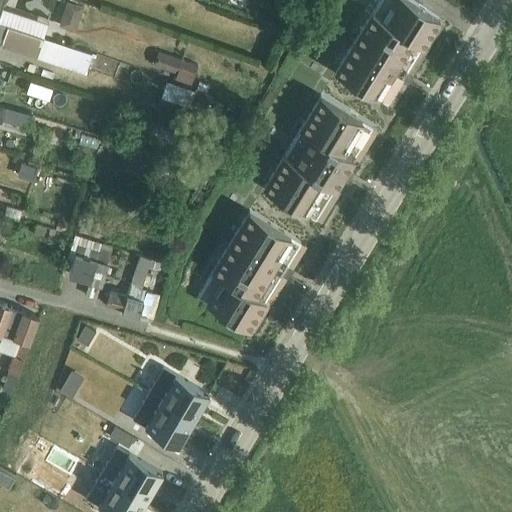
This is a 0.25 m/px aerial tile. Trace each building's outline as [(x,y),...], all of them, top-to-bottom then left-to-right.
[(407,74),(439,20),(406,0),(382,0),(335,73),(387,106),(401,83),(407,74)] [(440,0),(406,0),(439,20),(449,5),(440,0)] [(67,1),(59,25),(75,30),(84,6),(67,1)] [(439,20),(407,74),(413,77),(425,56),(445,24),(439,20)] [(0,21),(0,46),(0,45),(85,74),(92,53),(0,21)] [(158,51),(153,65),(176,73),(174,78),(189,84),(196,64),(158,51)] [(407,74),(401,83),(408,87),(413,78),(407,74)] [(188,106),(194,91),(165,80),(160,96),(188,106)] [(401,83),(387,106),(393,109),(407,87),(401,83)] [(194,91),(188,106),(205,111),(211,95),(194,89),(194,91)] [(353,160),(372,130),(319,97),(263,188),(315,222),(334,191),(341,181),(347,171),(353,160)] [(6,107),(2,119),(29,128),(33,115),(6,107)] [(372,130),(353,160),(359,164),(378,133),(372,130)] [(11,157),(6,170),(23,176),(27,163),(11,157)] [(347,171),(341,181),(347,185),(354,175),(347,171)] [(334,191),(315,222),(321,226),(340,195),(334,191)] [(138,197),(135,206),(174,220),(177,211),(138,197)] [(248,331),(301,245),(250,214),(197,299),(248,331)] [(0,219),(0,242),(3,244),(10,223),(0,219)] [(35,224),(32,234),(53,240),(56,230),(54,230),(35,224)] [(75,236),(67,260),(73,262),(69,275),(89,281),(85,296),(96,299),(112,247),(75,236)] [(301,245),(248,331),(254,334),(287,280),(288,281),(293,272),(292,272),(307,249),(301,245)] [(126,296),(122,311),(152,321),(160,296),(151,293),(141,290),(147,270),(156,273),(158,273),(161,264),(158,263),(139,256),(126,296)] [(122,311),(126,296),(111,291),(106,306),(122,311)] [(0,338),(12,307),(0,302),(0,338)] [(12,307),(0,338),(0,351),(13,356),(7,372),(17,374),(39,317),(21,310),(12,307)] [(66,339),(77,344),(85,324),(74,319),(66,339)] [(148,394),(194,422),(209,395),(163,368),(148,394)] [(17,374),(7,372),(6,375),(0,390),(0,395),(8,399),(16,378),(17,374)] [(71,372),(60,390),(72,397),(82,379),(71,372)] [(194,422),(148,394),(133,420),(179,447),(194,422)] [(120,443),(125,434),(103,423),(98,433),(120,443)] [(101,473),(147,500),(163,474),(117,447),(101,473)] [(65,486),(76,493),(90,469),(79,462),(65,486)] [(140,511),(147,500),(101,473),(86,499),(108,511),(140,511)]
